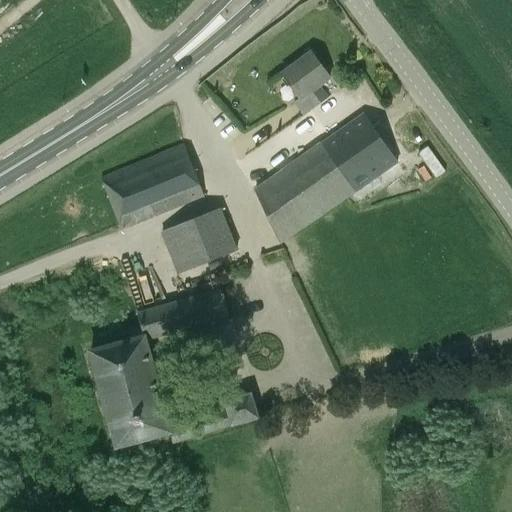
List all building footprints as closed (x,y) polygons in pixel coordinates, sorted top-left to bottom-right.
[(311,52),(281,74),(300,98),(293,103),(303,117),(310,111),(328,97),(320,86),(330,78),(311,52)] [(397,163),(362,115),(330,137),(255,190),(280,244),(397,163)] [(122,231),(205,197),(184,144),(100,178),(122,231)] [(177,275),(238,251),(221,208),(160,232),(177,275)] [(170,427),(145,340),(228,316),(221,291),(186,300),(138,314),(144,336),(90,352),(117,447),(169,433),(172,442),(258,418),(251,394),(224,401),(227,411),(170,427)]
